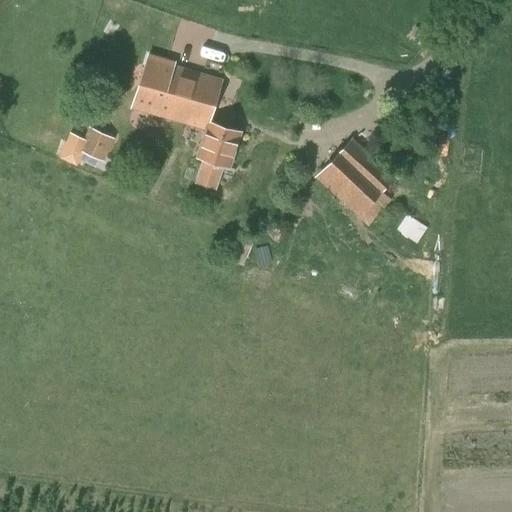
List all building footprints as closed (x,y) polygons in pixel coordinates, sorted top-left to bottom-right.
[(132,105),(187,123),(202,74),(173,64),(174,63),(147,55),(132,105)] [(202,74),(187,123),(206,129),(197,156),(204,158),(196,181),(214,186),(221,164),(228,166),(239,131),(208,121),(221,79),(202,74)] [(79,161),(94,168),(98,159),(104,161),(114,138),(88,126),(83,138),(70,132),(58,157),(77,166),(79,161)] [(314,177),(368,225),(391,199),(381,191),(394,176),(352,136),(314,177)] [(420,241),(429,224),(407,213),(398,231),(420,241)] [(264,233),(277,239),(283,227),(270,221),(264,233)]
